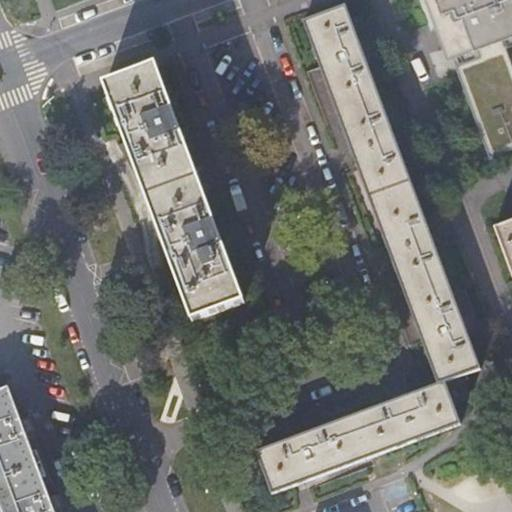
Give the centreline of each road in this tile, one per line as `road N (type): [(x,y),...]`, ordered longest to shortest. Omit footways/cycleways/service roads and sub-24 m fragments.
road 1 (residential): [(317,385),(368,365),(380,330),(258,0)]
road 2 (residential): [(173,3),(317,385)]
road 3 (unclassified): [(138,453),(0,78)]
road 4 (residential): [(138,453),(317,385)]
road 5 (residential): [(173,3),(0,72)]
